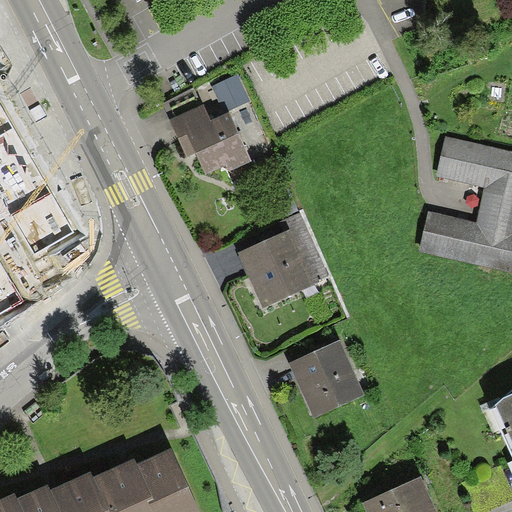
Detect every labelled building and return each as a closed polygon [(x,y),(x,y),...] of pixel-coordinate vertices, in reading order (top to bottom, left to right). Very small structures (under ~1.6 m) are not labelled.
[(0,91),(10,86),(0,66),(0,91)] [(238,76),(214,87),(225,111),(249,100),(238,76)] [(205,107),(171,121),(187,157),(196,154),(204,174),(227,165),(235,184),(257,174),(231,113),(211,122),(205,107)] [(511,153),(450,138),(440,177),(492,190),(483,227),(434,215),(425,253),(511,274),(511,153)] [(14,199),(40,241),(97,205),(71,163),(14,199)] [(283,231),(238,252),(264,306),(329,275),(299,213),(279,222),(283,231)] [(342,341),(291,363),(314,417),(365,395),(342,341)] [(511,390),(503,398),(488,405),(511,460),(511,390)] [(16,493),(0,500),(0,511),(199,511),(173,452),(138,467),(135,461),(129,464),(95,479),(93,473),(61,487),(51,491),(48,486),(18,499),(16,493)] [(435,511),(423,480),(366,505),(369,511),(435,511)]
